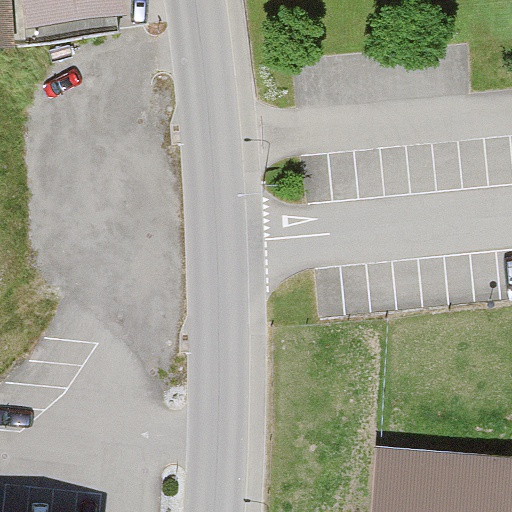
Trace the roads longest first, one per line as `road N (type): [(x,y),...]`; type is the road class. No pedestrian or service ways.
road 1 (residential): [(216,245),(511,222)]
road 2 (tertiary): [(216,245),(208,511)]
road 3 (tertiary): [(191,0),(216,245)]
